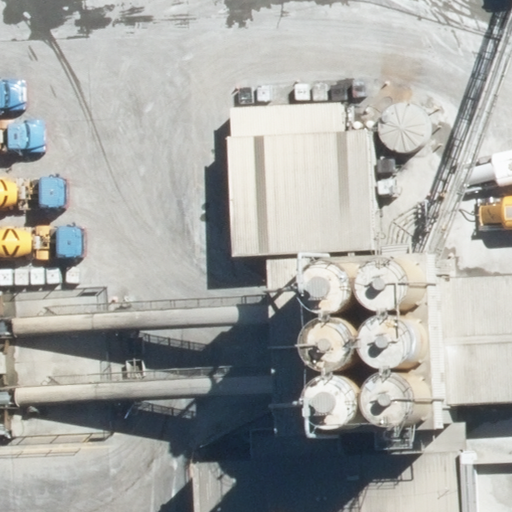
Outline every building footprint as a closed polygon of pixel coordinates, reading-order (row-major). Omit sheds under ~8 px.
[(248,129),(252,252),(316,250),(359,248),(389,247),(385,124),(248,129)] [(474,245),(371,256),(389,422),(493,411),(474,245)] [(511,275),(479,278),(492,402),(511,399),(511,275)] [(7,289),(0,289),(0,432),(16,432),(7,289)] [(218,473),(220,511),(485,511),(484,461),(218,473)]
